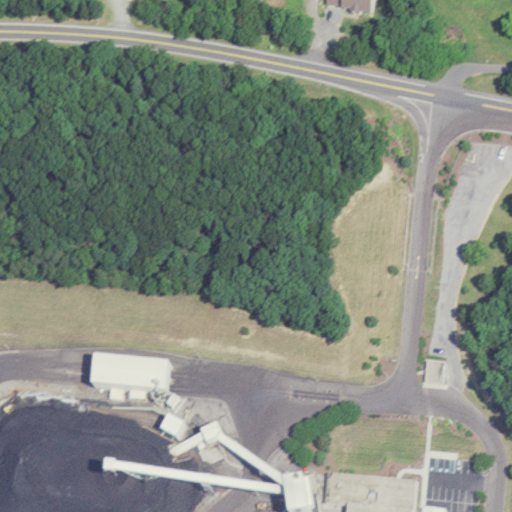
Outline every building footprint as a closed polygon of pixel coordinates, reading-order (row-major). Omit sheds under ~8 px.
[(323,0),(322,8),(370,12),(371,0),(323,0)] [(422,385),(441,385),(441,362),(422,362),(422,385)] [(109,377),(109,363),(85,363),(85,377),(109,377)] [(328,475),(325,505),(346,507),(345,511),(415,511),(418,483),(328,475)] [(275,511),(309,511),(308,484),(274,485),(275,511)]
